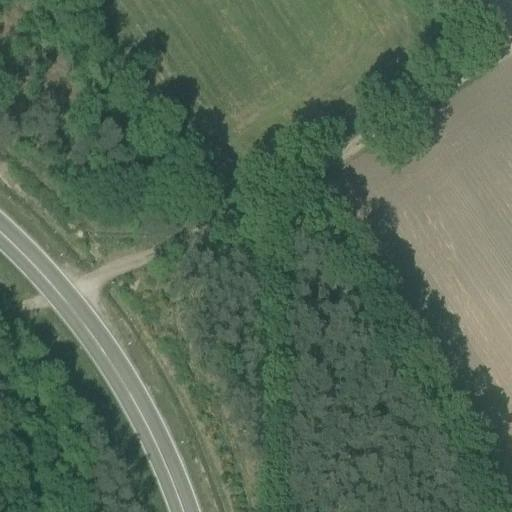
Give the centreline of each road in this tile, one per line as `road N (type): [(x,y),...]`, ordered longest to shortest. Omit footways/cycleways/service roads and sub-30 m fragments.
road 1 (track): [(0,319),(62,302),(225,230),(511,54)]
road 2 (secondary): [(182,511),(109,364),(0,236)]
road 3 (track): [(225,230),(290,335),(292,511)]
